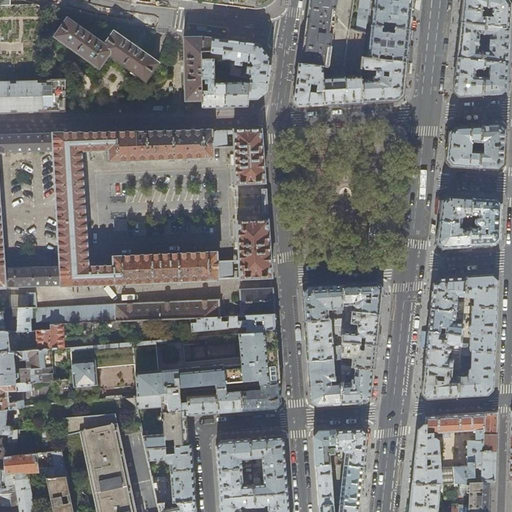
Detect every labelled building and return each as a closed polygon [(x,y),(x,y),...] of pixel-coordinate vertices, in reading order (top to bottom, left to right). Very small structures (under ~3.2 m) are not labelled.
[(0,0),(0,81),(40,81),(39,5),(35,4),(33,4),(10,5),(10,0),(0,0)] [(229,0),(229,6),(246,8),(249,8),(253,9),(257,9),(261,8),(265,7),(269,6),(271,4),(273,2),(275,0),(229,0)] [(328,68),(336,0),(308,0),(307,17),(303,43),(300,64),(323,67),(328,68)] [(359,0),(356,31),(365,34),(366,26),(367,14),(368,10),(369,0),(359,0)] [(411,15),(412,0),(374,0),(373,11),(368,10),(367,14),(373,14),(371,26),(410,30),(411,15)] [(486,26),(486,18),(480,17),(482,7),(487,7),(487,0),(463,0),(462,10),(461,23),(486,26)] [(486,26),(510,28),(510,11),(511,4),(507,0),(487,0),(487,7),(486,18),(486,26)] [(99,69),(109,56),(109,55),(102,50),(105,45),(104,44),(67,18),(54,37),(99,69)] [(484,40),(486,26),(461,23),(459,41),(457,58),(482,61),(484,47),(481,49),(480,52),(477,52),(479,34),(482,34),(482,37),(484,40)] [(362,58),(406,62),(408,45),(410,30),(371,26),(366,26),(365,34),(362,58)] [(510,28),(486,26),(484,40),(484,41),(488,37),(488,35),(491,35),(489,53),(486,53),(486,50),(484,47),(482,61),(485,61),(508,64),(509,46),(510,28)] [(362,58),(365,34),(356,31),(349,29),(344,70),(345,70),(356,71),(360,71),(360,69),(362,58)] [(109,55),(109,56),(146,82),(159,63),(114,31),(104,44),(105,45),(102,50),(109,55)] [(188,101),(202,101),(202,91),(202,86),(201,60),(202,60),(202,53),(211,52),(212,39),(202,38),(196,38),(184,38),(185,101),(188,101)] [(250,80),(248,99),(253,99),(257,99),(266,91),(271,61),(259,45),(238,42),(212,39),(211,52),(224,54),(223,59),(231,59),(229,75),(234,76),(236,65),(249,67),(248,74),(251,74),(251,80),(250,80)] [(406,62),(362,58),(360,69),(379,71),(379,76),(375,76),(374,76),(373,77),(372,78),(372,79),(360,80),(362,102),(379,102),(397,100),(403,95),(405,79),(406,62)] [(453,91),(459,97),(468,96),(482,95),(484,77),(484,67),(485,61),(482,61),(457,58),(455,74),(453,91)] [(213,108),(225,107),(225,96),(226,96),(227,83),(215,84),(214,60),(202,60),(201,60),(202,86),(207,86),(207,91),(202,91),(202,101),(202,108),(213,108)] [(507,76),(508,64),(485,61),(484,67),(489,67),(488,77),(484,77),(482,95),(492,95),(502,94),(507,89),(507,76)] [(324,78),(323,67),(300,64),(298,64),(295,84),(294,98),(293,101),(298,106),(308,106),(309,106),(313,105),(324,105),(324,78)] [(360,80),(360,71),(356,71),(356,76),(345,77),(345,70),(344,70),(331,68),(332,76),(330,76),(329,77),(329,78),(324,78),(324,105),(344,104),(362,102),(360,80)] [(247,107),(248,99),(250,80),(248,79),(247,84),(243,83),(227,83),(226,96),(225,96),(225,107),(237,107),(247,107)] [(65,111),(66,80),(40,81),(0,81),(0,112),(31,112),(65,111)] [(454,127),(462,126),(462,124),(451,125),(445,130),(445,138),(448,138),(449,132),(454,127)] [(480,153),(479,168),(488,169),(498,169),(503,164),(504,146),(505,130),(499,124),(488,125),(482,125),(481,144),(483,144),(483,154),(480,153)] [(449,132),(448,138),(448,144),(448,146),(446,161),(451,166),(460,167),(479,168),(480,153),(471,153),(471,148),(476,149),(476,144),(481,144),(482,125),(464,126),(462,126),(454,127),(449,132)] [(250,129),(233,130),(234,184),(264,183),(265,183),(265,181),(263,156),(262,129),(262,128),(250,129)] [(81,151),(106,150),(106,160),(109,160),(109,161),(212,157),(212,149),(227,148),(227,130),(211,131),(211,130),(198,130),(155,132),(145,132),(135,133),(82,135),(80,135),(80,134),(53,135),(24,136),(0,137),(0,287),(6,288),(6,287),(60,285),(61,286),(217,279),(217,278),(232,278),(231,260),(217,261),(216,252),(113,257),(113,265),(88,266),(81,151)] [(439,221),(471,224),(471,215),(472,198),(471,198),(458,197),(447,196),(441,202),(440,208),(440,213),(439,221)] [(478,228),(470,227),(469,246),(483,245),(494,245),(500,239),(501,222),(502,205),(496,199),(487,199),(472,198),(471,215),(478,215),(478,217),(475,219),(475,223),(478,226),(478,228)] [(266,219),(236,221),(239,277),(239,278),(271,277),(271,276),(269,248),(267,221),(267,219),(266,219)] [(470,227),(471,224),(439,221),(438,231),(437,243),(443,248),(453,247),(469,246),(470,227)] [(481,276),(466,277),(464,297),(472,297),(472,300),(474,301),(473,307),(497,308),(497,292),(498,283),(498,280),(493,275),(481,276)] [(430,309),(463,313),(463,306),(464,303),(456,302),(457,296),(464,297),(466,277),(448,278),(438,278),(433,284),(432,292),(430,309)] [(358,310),(358,313),(379,315),(381,299),(382,287),(377,282),(362,283),(342,284),(342,311),(345,311),(345,306),(353,305),(354,306),(354,307),(355,307),(355,310),(358,310)] [(324,285),(308,286),(303,292),(304,305),(305,321),(342,319),(342,311),(342,284),(324,285)] [(241,315),(274,314),(273,301),(272,288),(240,290),(241,315)] [(35,293),(27,293),(28,303),(32,303),(32,307),(28,307),(28,308),(8,308),(0,311),(0,331),(6,331),(4,324),(5,324),(5,321),(4,321),(3,318),(18,318),(18,331),(20,331),(30,331),(30,317),(32,317),(32,308),(36,308),(35,293)] [(196,318),(219,316),(218,299),(37,308),(37,324),(75,323),(90,322),(173,319),(187,318),(196,318)] [(461,344),(460,350),(495,352),(496,327),(497,308),(473,307),(467,307),(463,306),(463,313),(471,313),(471,321),(469,321),(466,325),(466,328),(468,328),(468,330),(470,332),(470,344),(461,344)] [(428,332),(461,335),(462,324),(452,323),(452,321),(455,319),(455,318),(463,318),(463,313),(430,309),(429,321),(428,332)] [(376,346),(378,330),(379,315),(358,313),(345,311),(342,311),(342,319),(341,342),(376,346)] [(275,321),(274,314),(241,315),(219,316),(196,318),(196,323),(190,323),(191,331),(246,327),(247,333),(276,331),(275,321)] [(305,321),(306,341),(308,361),(333,359),(341,359),(341,356),(341,342),(342,319),(305,321)] [(90,322),(75,323),(76,331),(90,330),(90,322)] [(38,350),(51,349),(64,348),(63,324),(50,324),(50,330),(36,330),(38,350)] [(22,351),(20,331),(18,331),(6,331),(0,331),(0,352),(13,351),(22,351)] [(225,388),(229,388),(240,387),(243,386),(260,385),(279,383),(278,370),(277,346),(276,331),(247,333),(64,348),(51,349),(53,372),(52,372),(53,381),(53,389),(54,389),(55,404),(98,400),(95,362),(134,360),(137,396),(186,391),(216,389),(225,388)] [(456,369),(459,370),(460,361),(460,350),(461,344),(461,335),(428,332),(426,349),(424,366),(452,369),(456,369)] [(376,346),(341,342),(341,356),(352,358),(351,367),(374,369),(375,358),(376,346)] [(53,372),(51,349),(38,350),(22,351),(13,351),(0,352),(0,384),(31,382),(39,382),(39,377),(43,377),(43,382),(53,381),(52,372),(53,372)] [(473,396),(488,395),(493,390),(494,372),(495,352),(460,350),(460,361),(462,361),(463,356),(471,356),(471,368),(469,370),(469,371),(466,370),(465,371),(459,370),(457,397),(473,396)] [(341,404),(341,384),(329,385),(329,380),(335,380),(333,359),(308,361),(309,380),(311,401),(316,406),(326,405),(341,404)] [(371,397),(372,383),(374,369),(351,367),(344,366),(341,366),(341,384),(341,404),(354,403),(366,403),(371,397)] [(439,398),(457,397),(459,370),(456,369),(455,378),(457,380),(451,380),(452,369),(424,366),(423,378),(423,382),(422,393),(427,399),(439,398)] [(32,391),(31,382),(0,384),(0,409),(12,408),(23,407),(23,401),(15,402),(8,403),(8,397),(7,392),(32,391)] [(243,386),(240,387),(242,411),(260,410),(276,409),(281,403),(280,394),(279,383),(260,385),(260,390),(243,391),(243,386)] [(242,411),(240,387),(229,388),(232,392),(226,392),(226,391),(225,388),(216,389),(216,394),(218,413),(230,412),(242,411)] [(187,396),(186,391),(137,396),(134,396),(137,409),(162,407),(162,413),(162,417),(161,418),(161,420),(162,420),(163,434),(143,435),(146,448),(165,447),(174,446),(189,445),(187,429),(186,415),(188,415),(187,396)] [(218,413),(216,394),(187,396),(188,415),(202,414),(218,413)] [(136,511),(120,437),(142,432),(137,409),(134,396),(98,400),(55,404),(46,404),(48,427),(35,428),(35,454),(61,451),(66,476),(81,473),(86,496),(83,497),(84,499),(86,499),(89,509),(86,509),(86,511),(89,511),(136,511)] [(11,430),(12,408),(0,409),(0,442),(2,442),(2,434),(8,435),(8,442),(17,441),(17,437),(19,437),(20,429),(11,430)] [(482,440),(480,452),(496,452),(496,432),(497,412),(491,412),(483,413),(482,440)] [(482,440),(483,413),(454,414),(426,416),(425,433),(425,485),(440,484),(469,482),(474,482),(474,473),(473,467),(473,462),(480,462),(480,452),(482,440)] [(425,433),(426,416),(425,416),(418,429),(417,440),(412,483),(425,485),(425,433)] [(345,452),(343,465),(363,467),(365,450),(367,433),(362,428),(349,429),(335,429),(337,450),(337,453),(339,452),(339,450),(343,450),(343,451),(343,452),(344,452),(345,452)] [(314,451),(315,466),(331,465),(330,464),(330,453),(330,452),(331,452),(332,452),(333,451),(334,450),(337,450),(335,429),(327,430),(318,431),(313,436),(314,451)] [(249,439),(251,459),(261,459),(263,484),(253,485),(254,495),(287,493),(286,474),(285,454),(283,437),(261,438),(249,439)] [(216,447),(218,470),(241,468),(241,460),(251,459),(249,439),(234,440),(221,441),(216,447)] [(189,445),(174,446),(175,453),(166,454),(165,447),(146,448),(148,461),(166,460),(166,461),(166,462),(167,463),(168,464),(169,464),(170,471),(193,469),(192,457),(191,445),(189,445)] [(46,478),(66,476),(61,451),(35,454),(6,457),(4,457),(1,458),(1,460),(4,460),(5,469),(5,474),(14,473),(15,480),(29,479),(46,478)] [(496,452),(480,452),(480,462),(473,462),(473,467),(480,467),(480,474),(474,473),(474,482),(489,481),(495,481),(496,464),(496,452)] [(318,505),(333,504),(331,468),(337,468),(337,465),(330,464),(331,465),(315,466),(317,485),(318,505)] [(363,467),(343,465),(341,488),(339,488),(339,491),(341,491),(339,504),(359,506),(361,487),(363,467)] [(219,483),(220,498),(254,495),(253,485),(243,485),(241,468),(218,470),(219,483)] [(5,474),(5,469),(0,469),(0,492),(1,493),(16,491),(17,491),(15,480),(14,473),(5,474)] [(193,469),(170,471),(172,493),(167,493),(166,477),(152,478),(157,503),(195,501),(194,483),(193,469)] [(74,511),(66,476),(46,478),(53,511),(74,511)] [(16,491),(1,493),(0,492),(0,511),(34,511),(29,479),(15,480),(17,491),(16,491)] [(474,482),(469,482),(467,511),(488,511),(489,500),(489,481),(474,482)] [(436,511),(440,484),(425,485),(412,483),(412,486),(410,502),(408,511),(436,511)] [(287,493),(254,495),(254,507),(263,506),(263,505),(268,505),(268,511),(288,511),(288,507),(287,493)] [(254,511),(254,507),(254,495),(220,498),(221,510),(220,511),(241,511),(242,511),(240,507),(241,505),(246,508),(251,507),(251,511),(254,511)] [(195,511),(195,501),(157,503),(159,511),(195,511)]
